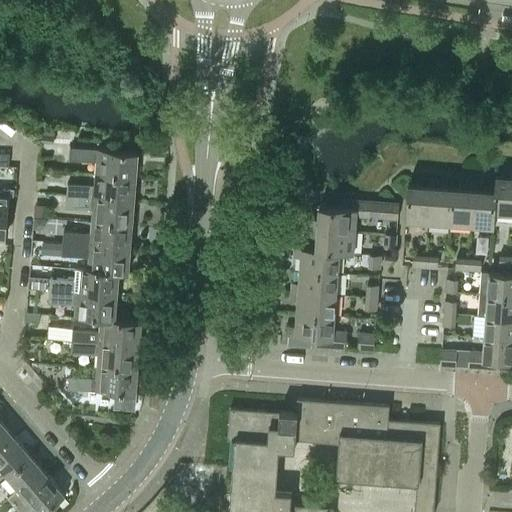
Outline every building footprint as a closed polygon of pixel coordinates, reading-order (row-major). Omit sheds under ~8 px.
[(59,138),(74,139),(75,130),(59,129),(59,138)] [(53,142),(54,131),(41,130),(40,141),(53,142)] [(136,174),(137,151),(70,147),(69,159),(94,161),(94,159),(99,159),(98,171),(136,174)] [(0,164),(8,165),(9,153),(0,152),(0,164)] [(511,214),(511,169),(509,169),(509,176),(494,175),(493,189),(494,189),(493,213),(495,213),(511,214)] [(134,199),(136,174),(98,171),(97,186),(92,186),(92,185),(67,183),(66,194),(134,199)] [(426,223),(430,177),(421,176),(421,184),(408,183),(405,221),(426,223)] [(439,185),(439,178),(430,177),(426,223),(448,224),(451,186),(439,185)] [(470,226),(473,180),(464,180),(464,187),(451,186),(448,224),(470,226)] [(482,189),(482,181),(473,180),(470,226),(494,228),(495,213),(493,213),(494,189),(493,189),(482,189)] [(0,233),(6,234),(9,192),(0,191),(0,233)] [(132,224),(134,199),(66,194),(65,207),(90,209),(90,208),(95,208),(94,221),(132,224)] [(370,217),(371,201),(341,199),(340,206),(319,204),(317,219),(310,219),(310,227),(354,231),(355,216),(370,217)] [(397,219),(398,203),(383,202),(382,218),(397,219)] [(46,217),(47,205),(34,204),(33,216),(46,217)] [(130,248),(132,224),(94,221),(94,234),(88,234),(88,232),(63,230),(63,241),(63,242),(130,248)] [(353,254),(354,231),(310,227),(309,235),(316,236),(315,247),(315,249),(339,252),(339,253),(353,254)] [(395,247),(396,234),(385,233),(384,246),(395,247)] [(63,242),(63,241),(50,241),(49,254),(86,256),(87,255),(92,255),(91,269),(118,271),(118,273),(129,274),(130,248),(63,242)] [(315,249),(315,247),(293,246),(293,256),(300,256),(299,269),(338,272),(339,253),(339,252),(315,249)] [(510,267),(511,254),(499,253),(498,266),(510,267)] [(378,268),(379,255),(368,254),(367,267),(378,268)] [(423,267),(424,255),(412,254),(411,266),(423,267)] [(437,268),(438,256),(424,255),(423,267),(437,268)] [(467,270),(467,259),(455,258),(454,270),(467,270)] [(480,271),(481,260),(467,259),(467,270),(480,271)] [(91,269),(75,268),(74,278),(48,277),(48,289),(117,295),(118,273),(118,271),(91,269)] [(336,294),(338,272),(299,269),(298,281),(291,281),(290,290),(336,294)] [(511,273),(489,271),(481,271),(479,294),(487,294),(511,295),(511,273)] [(456,293),(457,279),(445,279),(445,292),(456,293)] [(376,297),(377,284),(366,283),(365,296),(376,297)] [(115,318),(115,317),(117,295),(48,289),(47,301),(73,303),(73,301),(78,302),(77,316),(103,318),(103,317),(115,318)] [(334,315),(336,294),(290,290),(290,299),(296,299),(295,312),(334,315)] [(511,295),(487,294),(479,294),(478,315),(485,315),(485,316),(511,318),(511,295)] [(375,310),(376,297),(365,296),(364,309),(375,310)] [(454,314),(455,301),(444,300),(443,313),(454,314)] [(39,321),(39,312),(26,312),(26,321),(39,321)] [(333,330),(334,315),(295,312),(295,324),(287,324),(287,334),(315,336),(315,345),(346,347),(348,331),(333,330)] [(453,327),(454,314),(443,313),(442,326),(453,327)] [(511,318),(485,316),(484,338),(511,339),(511,318)] [(139,345),(140,319),(115,317),(115,318),(103,317),(103,318),(102,330),(97,330),(97,328),(73,326),(72,339),(139,345)] [(372,349),(373,333),(358,332),(357,348),(372,349)] [(511,339),(484,338),(483,351),(469,350),(468,360),(456,359),(457,350),(440,348),(439,363),(467,365),(467,366),(498,368),(499,361),(511,361),(511,339)] [(137,368),(139,345),(72,339),(71,351),(95,352),(95,351),(100,352),(99,365),(137,368)] [(135,393),(137,368),(99,365),(98,378),(93,378),(93,376),(69,374),(68,388),(135,393)] [(388,417),(389,404),(297,397),(296,411),(229,406),(227,437),(234,438),(228,511),(329,511),(330,504),(290,501),(291,490),(274,488),(277,448),(295,449),(296,428),(339,431),(335,475),(416,481),(413,511),(433,511),(440,421),(388,417)] [(0,448),(15,435),(0,417),(0,448)] [(0,469),(6,476),(32,454),(15,435),(0,448),(0,469)] [(13,504),(48,473),(32,454),(6,476),(15,487),(5,496),(13,504)] [(62,494),(65,492),(48,473),(13,504),(19,511),(42,511),(54,502),(62,494)] [(62,494),(54,502),(61,509),(68,502),(62,494)]
